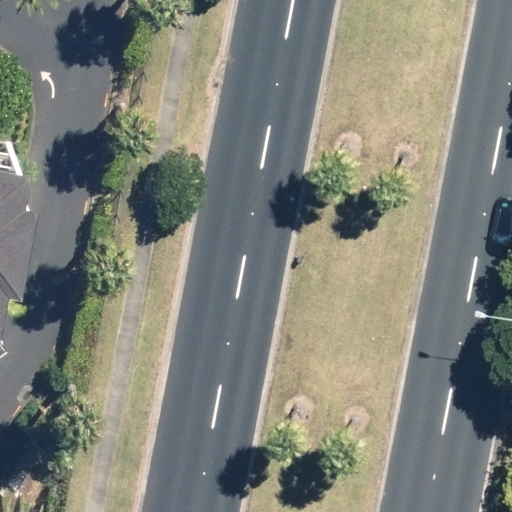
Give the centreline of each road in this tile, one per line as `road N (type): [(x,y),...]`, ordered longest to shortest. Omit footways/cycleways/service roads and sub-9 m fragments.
road 1 (primary): [(176,511),(279,0)]
road 2 (primary): [(502,0),(404,511)]
